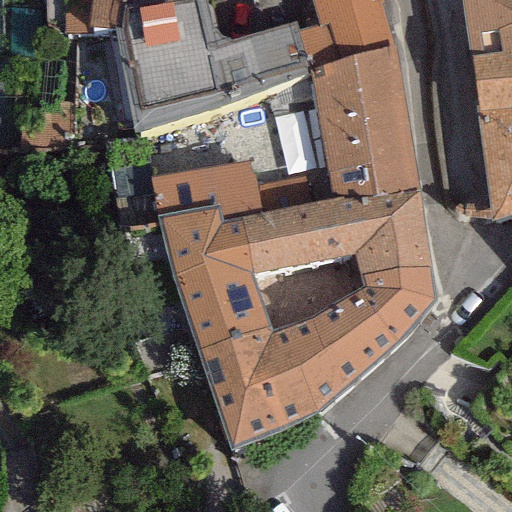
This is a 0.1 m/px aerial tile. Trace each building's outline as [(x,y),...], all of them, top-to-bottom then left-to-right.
[(110,0),(107,47),(187,24),(198,23),(196,0),(110,0)] [(296,0),(306,33),(288,39),(302,88),(389,63),(371,0),(296,0)] [(511,0),(464,0),(449,7),(484,249),(511,226),(511,0)] [(107,47),(133,136),(302,88),(288,39),(198,64),(187,24),(107,47)] [(165,320),(214,487),(302,455),(380,375),(425,319),(389,63),(302,88),(321,223),(262,236),(247,170),(137,194),(165,320)]
